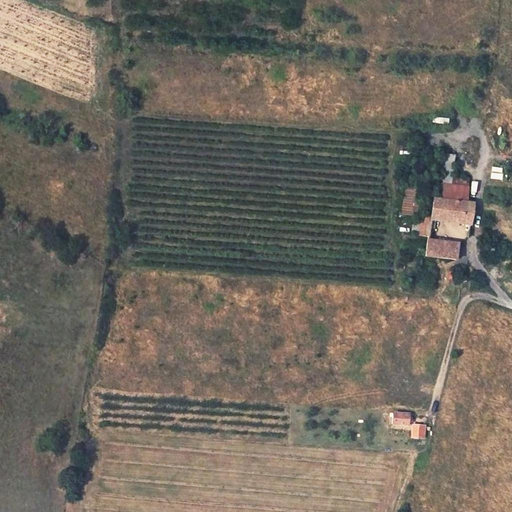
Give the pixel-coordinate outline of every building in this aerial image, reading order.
[(449,180),(452,156),(439,154),(435,185),(448,186),(449,180)] [(448,186),(465,188),(466,183),(449,180),(448,186)] [(464,203),(465,188),(448,186),(435,185),(433,199),(464,203)] [(414,215),(414,189),(401,189),(401,215),(414,215)] [(431,215),(458,218),(457,223),(469,225),(472,204),(464,203),(433,199),(431,215)] [(431,219),(420,217),(417,235),(428,236),(429,226),(430,220),(431,219)] [(425,257),(455,260),(457,245),(427,241),(425,257)] [(408,413),(394,412),(393,416),(395,417),(395,424),(408,425),(408,413)] [(424,426),(412,425),(411,437),(423,437),(424,426)]
